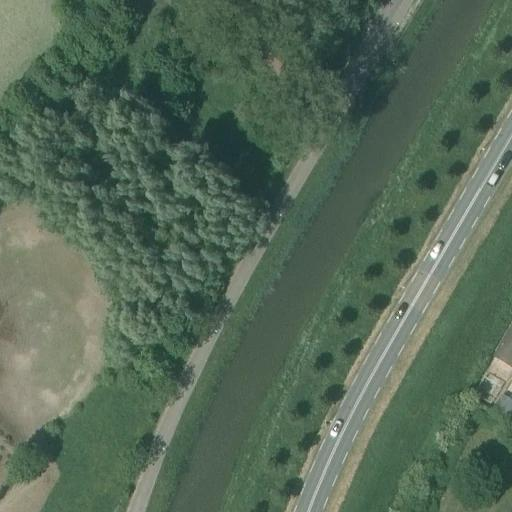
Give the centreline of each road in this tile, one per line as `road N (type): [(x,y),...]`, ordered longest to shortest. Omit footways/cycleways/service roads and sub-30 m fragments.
road 1 (secondary): [(305,511),(375,358),(511,132)]
road 2 (track): [(0,145),(136,0)]
